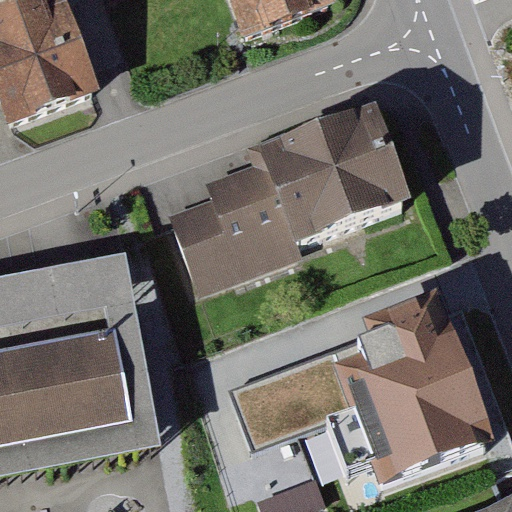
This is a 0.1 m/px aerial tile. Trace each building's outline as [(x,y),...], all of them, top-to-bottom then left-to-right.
[(316,0),(216,0),(232,43),(320,10),(316,0)] [(59,13),(0,34),(0,103),(12,138),(93,109),(59,13)] [(196,299),(412,221),(385,147),(377,125),(251,171),(259,193),(169,225),(196,299)] [(125,271),(0,295),(0,491),(161,464),(125,271)] [(438,321),(326,363),(230,399),(253,460),(349,424),(380,504),(491,462),(438,321)]
